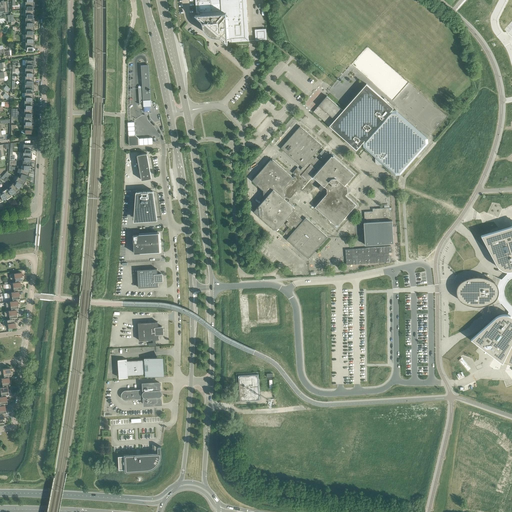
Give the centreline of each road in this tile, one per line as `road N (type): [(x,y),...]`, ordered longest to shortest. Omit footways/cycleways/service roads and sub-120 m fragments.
road 1 (residential): [(285,292),(300,371),(312,392),(371,390),(395,378),(392,271),(294,283)]
road 2 (residential): [(0,219),(34,214),(43,0)]
road 3 (secondary): [(210,287),(186,110)]
road 4 (unclassified): [(179,380),(172,231)]
road 5 (secondary): [(139,500),(0,492)]
